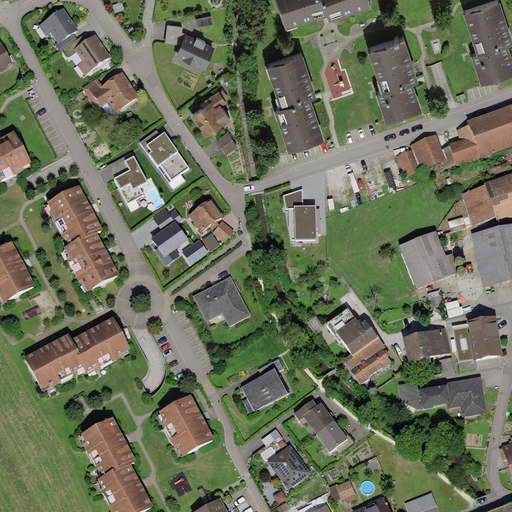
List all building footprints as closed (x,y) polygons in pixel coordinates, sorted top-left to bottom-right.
[(279,0),(286,19),(328,6),(330,12),(366,0),(279,0)] [(511,32),(501,0),(485,0),(464,7),(477,49),(471,51),(481,81),(511,70),(511,53),(507,39),(511,37),(511,32)] [(112,5),(116,13),(125,9),(122,2),(112,5)] [(79,30),(64,9),(39,26),(46,37),(51,33),(58,43),(59,44),(73,34),(79,30)] [(196,19),(198,27),(213,24),(211,16),(196,19)] [(165,42),(180,44),(182,27),(167,25),(165,42)] [(419,73),(405,31),(368,43),(382,85),(376,87),(386,117),(422,105),(412,75),(419,73)] [(77,40),(73,34),(59,44),(58,43),(55,45),(61,52),(64,50),(64,49),(77,40)] [(74,49),(89,39),(86,34),(77,40),(64,49),(64,50),(69,56),(76,51),(74,49)] [(195,38),(185,34),(175,56),(204,70),(215,47),(205,43),(205,41),(196,37),(195,38)] [(111,58),(95,35),(89,39),(74,49),(76,51),(83,62),(77,65),(85,76),(111,58)] [(0,71),(9,67),(8,65),(12,63),(1,43),(0,43),(0,71)] [(303,48),(267,60),(280,101),(274,104),(288,146),(324,134),(310,93),(317,91),(303,48)] [(122,73),(103,86),(89,96),(98,109),(109,102),(117,113),(140,97),(122,73)] [(84,89),(89,96),(103,86),(97,79),(84,89)] [(227,100),(219,89),(210,95),(212,98),(190,113),(195,119),(196,118),(203,127),(201,128),(205,134),(224,121),(224,122),(232,116),(223,103),(227,100)] [(511,105),(467,122),(469,126),(480,158),(480,159),(511,147),(511,105)] [(480,158),(469,126),(456,130),(460,140),(449,144),(449,146),(457,165),(457,166),(480,158)] [(147,146),(160,136),(157,131),(140,143),(149,155),(152,152),(147,146)] [(228,131),(217,138),(227,153),(238,145),(228,131)] [(14,132),(0,139),(0,184),(2,183),(2,182),(13,175),(14,177),(22,172),(23,168),(31,163),(14,132)] [(178,152),(165,133),(160,136),(147,146),(152,152),(149,155),(158,167),(160,165),(172,180),(189,168),(178,153),(178,152)] [(442,149),(437,135),(410,146),(412,150),(421,172),(444,162),(447,169),(457,165),(449,146),(442,149)] [(397,157),(405,178),(421,172),(412,150),(397,157)] [(130,171),(125,162),(134,157),(132,153),(107,166),(114,179),(130,171)] [(134,157),(125,162),(130,171),(114,179),(128,204),(143,196),(139,187),(148,182),(134,157)] [(511,166),(510,161),(487,169),(491,181),(511,174),(511,166)] [(511,174),(491,181),(484,184),(484,186),(496,217),(497,221),(511,215),(511,174)] [(103,231),(79,186),(47,203),(52,211),(51,216),(55,224),(56,223),(62,235),(61,235),(63,238),(66,240),(69,245),(80,240),(81,242),(97,234),(103,231)] [(496,217),(484,186),(461,194),(473,226),(496,217)] [(294,207),(303,207),(303,190),(283,196),(286,209),(289,209),(289,208),(294,208),(294,207)] [(212,200),(189,216),(201,233),(210,227),(212,230),(219,225),(217,222),(224,216),(212,200)] [(316,209),(316,206),(303,207),(294,207),(294,208),(289,208),(289,209),(289,229),(291,240),(295,240),(295,241),(317,240),(317,235),(321,235),(320,209),(316,209)] [(166,210),(153,219),(162,231),(175,222),(177,225),(183,221),(176,211),(170,215),(166,210)] [(177,225),(175,222),(162,231),(152,239),(165,258),(189,240),(177,225)] [(223,222),(213,233),(225,243),(234,231),(223,222)] [(483,288),(511,281),(511,225),(471,234),(483,288)] [(446,256),(437,232),(400,246),(417,289),(456,273),(449,255),(446,256)] [(69,245),(64,248),(68,256),(67,261),(69,263),(70,263),(75,274),(74,275),(79,284),(84,285),(88,293),(119,276),(97,234),(81,242),(80,240),(69,245)] [(212,234),(203,240),(211,251),(219,245),(212,234)] [(208,253),(199,240),(182,252),(191,265),(208,253)] [(36,287),(12,242),(0,248),(0,296),(4,304),(36,287)] [(231,277),(193,297),(206,322),(223,313),(230,326),(251,314),(231,277)] [(336,333),(355,319),(348,309),(327,325),(335,337),(338,335),(336,333)] [(114,317),(72,339),(80,354),(77,355),(83,368),(86,374),(94,370),(99,371),(122,358),(123,354),(131,349),(114,317)] [(503,356),(497,317),(467,322),(467,324),(452,326),(459,363),(473,360),(473,361),(503,356)] [(360,325),(356,319),(355,319),(336,333),(338,335),(352,355),(353,356),(378,338),(366,320),(360,325)] [(451,353),(445,328),(403,338),(408,363),(414,362),(416,367),(431,363),(430,358),(451,353)] [(80,354),(72,339),(69,334),(24,358),(41,390),(49,386),(53,387),(77,375),(78,371),(83,368),(77,355),(80,354)] [(386,348),(378,338),(353,356),(352,355),(343,361),(360,386),(370,378),(370,377),(382,369),(383,370),(392,363),(388,357),(390,356),(386,351),(385,352),(383,350),(386,348)] [(452,358),(440,360),(444,377),(456,375),(452,358)] [(259,370),(262,376),(275,370),(277,373),(284,369),(279,360),(259,370)] [(242,387),(254,411),(288,394),(277,373),(275,370),(262,376),(242,387)] [(482,377),(443,383),(444,386),(448,385),(451,403),(447,404),(448,409),(461,407),(462,417),(487,413),(482,377)] [(423,389),(422,381),(399,385),(401,401),(416,410),(422,409),(419,390),(423,389)] [(451,403),(448,385),(444,386),(423,389),(419,390),(422,409),(425,409),(425,410),(434,408),(433,406),(447,404),(451,403)] [(215,440),(191,396),(159,412),(164,421),(162,425),(164,428),(165,427),(171,439),(170,440),(174,448),(179,449),(183,457),(215,440)] [(303,417),(317,406),(313,400),(295,414),(300,421),(304,418),(303,417)] [(335,421),(321,403),(317,406),(303,417),(304,418),(317,435),(335,421)] [(113,418),(81,435),(85,442),(84,446),(89,456),(90,455),(96,466),(95,467),(96,470),(100,471),(103,477),(113,471),(115,474),(131,465),(137,462),(113,418)] [(335,421),(317,435),(330,453),(337,448),(348,439),(342,431),(335,421)] [(344,430),(342,431),(348,439),(337,448),(341,453),(354,443),(344,430)] [(511,443),(502,448),(503,449),(499,450),(504,461),(506,460),(511,475),(511,443)] [(291,446),(268,463),(289,490),(312,473),(291,446)] [(145,511),(153,508),(131,465),(115,474),(113,471),(103,477),(98,480),(102,488),(100,492),(102,495),(104,495),(110,506),(108,506),(111,511),(145,511)] [(357,499),(350,481),(336,487),(342,501),(346,499),(348,503),(357,499)] [(287,499),(282,491),(274,496),(279,504),(287,499)] [(438,511),(432,494),(405,504),(408,511),(438,511)] [(195,511),(229,511),(236,508),(229,495),(221,500),(220,499),(195,511)] [(390,511),(384,497),(372,502),(373,504),(353,511),(352,511),(390,511)]
